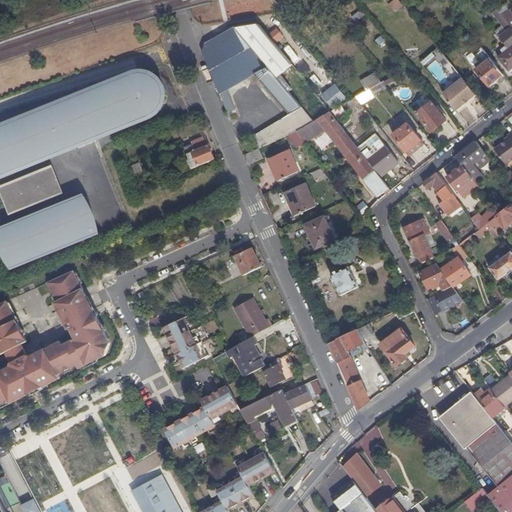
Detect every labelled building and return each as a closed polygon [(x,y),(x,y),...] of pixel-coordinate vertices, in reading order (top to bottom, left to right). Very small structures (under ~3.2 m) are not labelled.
[(393,0),(388,4),(395,12),(404,5),(399,0),(393,0)] [(511,11),(502,17),(509,26),(511,29),(511,11)] [(257,24),(234,29),(286,92),(289,89),(278,75),(290,64),(257,24)] [(511,29),(509,26),(495,38),(505,51),(496,58),(507,71),(511,66),(511,29)] [(233,28),(199,46),(228,120),(238,116),(229,98),(260,83),(286,115),(251,140),(256,149),(257,148),(287,135),(297,130),(303,127),(311,122),(286,92),(234,29),(233,28)] [(271,35),(277,41),(283,36),(278,29),(271,35)] [(487,87),(502,75),(489,59),(474,71),(487,87)] [(312,77),(318,86),(328,79),(322,70),(312,77)] [(0,173),(148,114),(156,109),(161,102),(161,96),(161,93),(160,87),(156,80),(151,76),(142,73),(133,75),(0,130),(0,173)] [(455,112),(475,96),(462,79),(442,95),(455,112)] [(373,95),(386,87),(382,82),(370,89),(369,89),(373,95)] [(335,84),(322,93),(333,106),(345,97),(335,84)] [(431,103),(416,115),(430,132),(445,120),(431,103)] [(386,194),(391,190),(381,178),(378,174),(357,148),(330,112),(318,119),(325,127),(353,163),(365,178),(364,178),(377,196),(383,191),(386,194)] [(310,136),(325,127),(318,119),(304,128),(310,136)] [(408,125),(394,136),(408,155),(423,143),(408,125)] [(297,130),(304,139),(310,136),(304,128),(303,127),(297,130)] [(297,130),(287,135),(295,148),(305,141),(304,139),(297,130)] [(511,159),(511,131),(507,135),(510,138),(504,142),(494,150),(505,164),(511,159)] [(378,174),(397,159),(377,133),(357,148),(378,174)] [(193,167),(216,158),(206,136),(193,141),(194,143),(186,147),(191,158),(189,161),(191,162),(193,167)] [(476,141),(456,157),(462,165),(477,185),(486,178),(483,173),(493,165),(476,141)] [(256,149),(243,154),(247,164),(261,157),(257,148),(256,149)] [(290,149),(268,159),(278,181),(299,171),(290,149)] [(378,174),(381,178),(399,163),(397,159),(378,174)] [(477,185),(462,165),(447,177),(457,191),(458,190),(464,196),(474,189),(475,190),(479,188),(477,185)] [(323,166),(310,172),(313,178),(327,172),(323,166)] [(53,167),(1,188),(11,214),(63,192),(53,167)] [(166,179),(173,176),(171,170),(164,173),(166,179)] [(503,177),(510,188),(511,186),(511,175),(509,172),(503,177)] [(436,173),(424,183),(428,188),(432,185),(444,201),(450,197),(453,200),(456,199),(436,173)] [(305,183),(284,192),(295,215),(315,206),(305,183)] [(83,197),(0,230),(0,236),(13,268),(98,233),(83,197)] [(488,222),(496,232),(503,226),(504,227),(511,220),(511,205),(511,204),(498,214),(488,222)] [(479,229),(488,222),(498,214),(493,207),(481,217),(477,212),(470,218),(479,229)] [(323,217),(304,225),(314,248),(333,240),(323,217)] [(404,228),(420,263),(428,259),(432,257),(434,257),(433,256),(430,249),(423,236),(428,234),(428,230),(422,219),(404,228)] [(448,230),(440,220),(435,224),(447,240),(453,236),(448,230)] [(474,233),(478,238),(489,230),(496,238),(499,235),(496,232),(488,222),(479,229),(474,233)] [(459,244),(461,248),(468,243),(465,239),(459,244)] [(452,285),(454,287),(471,274),(461,260),(467,256),(461,248),(459,244),(452,248),(459,257),(441,270),(452,285)] [(437,245),(430,249),(433,256),(440,252),(437,245)] [(246,274),(263,266),(254,247),(236,254),(239,260),(246,274)] [(498,279),(511,268),(511,252),(510,250),(489,267),(498,279)] [(442,290),(452,285),(441,270),(432,257),(428,259),(432,266),(420,272),(427,287),(438,282),(442,290)] [(353,263),(330,274),(340,294),(363,284),(353,263)] [(8,299),(0,303),(0,353),(8,350),(14,361),(15,363),(14,367),(0,374),(0,407),(34,390),(31,386),(37,383),(38,385),(40,384),(41,386),(61,376),(59,372),(79,362),(81,366),(104,354),(112,339),(99,314),(97,315),(93,308),(91,310),(84,297),(89,294),(85,287),(76,269),(50,280),(60,300),(57,301),(71,328),(73,327),(78,337),(65,344),(63,340),(33,355),(26,359),(25,355),(29,353),(23,342),(29,339),(20,323),(18,324),(15,319),(13,320),(11,316),(16,314),(8,299)] [(501,301),(509,296),(500,284),(492,289),(501,301)] [(442,290),(430,296),(437,311),(459,299),(454,287),(452,285),(442,290)] [(89,294),(84,297),(91,310),(93,308),(97,315),(99,314),(89,294)] [(234,308),(250,337),(254,335),(256,334),(271,325),(268,318),(265,319),(252,297),(234,308)] [(410,303),(392,312),(396,319),(414,311),(410,303)] [(16,314),(11,316),(13,320),(15,319),(18,324),(20,323),(16,314)] [(183,318),(164,327),(171,341),(189,332),(183,318)] [(369,323),(355,329),(361,337),(373,332),(369,323)] [(405,354),(409,351),(415,346),(401,328),(380,344),(396,365),(408,357),(405,354)] [(327,342),(356,409),(365,403),(345,358),(343,351),(363,342),(361,337),(355,329),(327,342)] [(189,332),(171,341),(177,354),(196,345),(189,332)] [(231,348),(227,350),(231,357),(235,355),(246,376),(266,365),(255,345),(258,343),(254,335),(250,337),(231,348)] [(196,345),(177,354),(183,367),(202,358),(196,345)] [(287,379),(281,367),(279,363),(265,371),(273,386),(287,379)] [(492,389),(506,406),(511,401),(511,375),(511,374),(492,389)] [(291,385),(284,389),(286,393),(298,387),(296,382),(291,384),(291,385)] [(306,383),(298,387),(286,393),(293,407),(313,399),(306,383)] [(239,404),(229,385),(216,392),(226,411),(239,404)] [(478,398),(493,417),(506,407),(506,406),(492,389),(491,388),(478,398)] [(281,399),(286,411),(293,407),(286,393),(284,389),(242,409),(246,416),(251,414),(281,399)] [(444,417),(499,487),(511,475),(511,440),(493,417),(478,398),(472,391),(471,392),(473,394),(444,417)] [(214,418),(226,411),(216,392),(202,400),(205,405),(206,406),(207,406),(213,418),(214,418)] [(313,399),(293,407),(294,409),(313,399)] [(206,406),(193,413),(203,431),(217,423),(214,418),(213,418),(207,406),(206,406)] [(289,425),(299,420),(294,409),(293,407),(286,411),(283,412),(289,425)] [(331,413),(329,408),(320,412),(322,417),(331,413)] [(193,413),(180,419),(190,438),(203,431),(193,413)] [(257,425),(251,414),(246,416),(252,428),(257,425)] [(180,419),(167,426),(177,445),(190,438),(180,419)] [(279,420),(268,425),(272,433),(283,428),(279,420)] [(368,449),(384,438),(377,427),(361,438),(368,449)] [(204,442),(195,446),(198,453),(207,450),(204,442)] [(148,443),(139,443),(140,456),(130,457),(131,476),(148,476),(148,468),(160,467),(159,449),(149,450),(148,443)] [(266,453),(253,460),(263,478),(276,471),(266,453)] [(344,467),(354,480),(366,496),(381,485),(356,454),(344,467)] [(240,467),(245,477),(250,485),(251,485),(263,478),(253,460),(240,467)] [(181,511),(162,474),(134,489),(145,511),(181,511)] [(511,511),(511,475),(499,487),(489,495),(502,511),(511,511)] [(245,477),(232,484),(242,502),(256,494),(251,485),(250,485),(245,477)] [(354,480),(331,497),(341,510),(342,511),(378,511),(377,510),(366,496),(354,480)] [(219,491),(225,501),(229,509),(242,502),(232,484),(219,491)] [(0,511),(12,511),(0,486),(0,511)] [(214,486),(208,489),(213,498),(219,495),(214,486)] [(393,498),(377,510),(378,511),(425,511),(419,504),(413,508),(400,492),(393,498)] [(472,496),(464,502),(471,511),(481,511),(483,511),(472,496)] [(40,511),(34,499),(13,509),(14,511),(40,511)] [(225,501),(211,508),(213,511),(231,511),(229,509),(225,501)]
